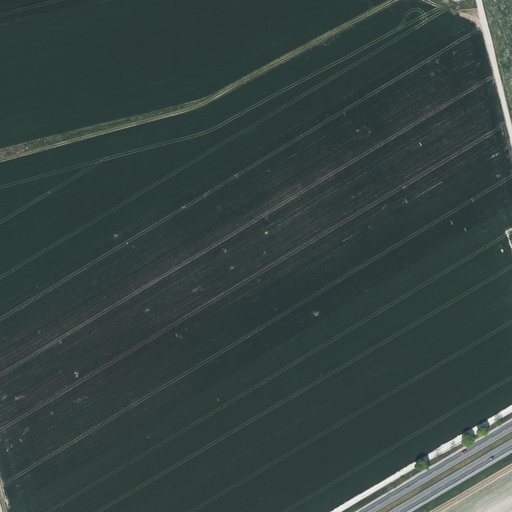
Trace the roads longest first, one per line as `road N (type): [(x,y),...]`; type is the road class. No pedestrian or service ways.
road 1 (track): [(0,159),(200,105),(397,0)]
road 2 (track): [(334,511),(511,407)]
road 3 (primary): [(511,425),(365,511)]
road 4 (track): [(477,0),(511,140)]
road 5 (primary): [(396,511),(511,444)]
